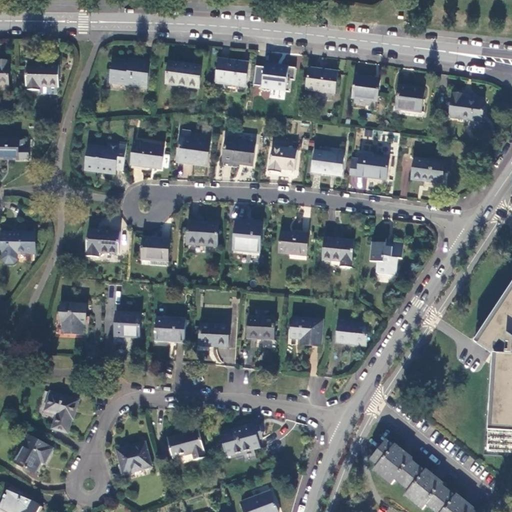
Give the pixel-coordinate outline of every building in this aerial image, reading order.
[(249,64),(219,59),(216,83),(245,86),(249,64)] [(147,87),(151,63),(130,60),(130,62),(113,60),(110,82),(124,84),(123,85),(133,87),(133,85),(147,87)] [(294,65),(265,61),(262,81),(291,85),(294,65)] [(202,67),(170,62),(167,84),(199,88),(202,67)] [(59,66),(26,66),(25,87),(26,87),(27,91),(39,91),(39,87),(58,87),(59,66)] [(338,72),(310,68),(307,91),(335,94),(338,72)] [(381,80),(356,76),(353,98),(377,101),(381,80)] [(424,90),(400,86),(397,109),(421,112),(424,90)] [(463,94),(454,93),(450,118),(482,122),(485,101),(463,98),(463,94)] [(207,167),(211,142),(189,139),(189,137),(186,136),(186,138),(181,137),(177,163),(207,167)] [(19,140),(0,139),(0,159),(18,160),(19,141),(19,140)] [(256,144),(226,140),(223,162),(253,166),(256,144)] [(24,141),(19,141),(18,160),(28,160),(29,149),(24,149),(24,141)] [(114,174),(119,146),(108,144),(107,149),(88,147),(85,170),(114,174)] [(164,148),(134,144),(131,165),(161,170),(164,148)] [(298,151),(273,147),(270,171),(281,173),(281,169),(295,171),(298,151)] [(345,156),(315,152),(312,172),(342,176),(345,156)] [(359,160),(352,159),(350,175),(386,180),(389,160),(360,155),(359,160)] [(445,162),(416,158),(413,180),(442,184),(445,162)] [(259,252),(261,222),(236,220),(233,250),(259,252)] [(218,224),(188,222),(187,244),(216,246),(218,224)] [(120,233),(88,230),(86,257),(98,258),(98,253),(118,254),(120,233)] [(308,234),(281,232),(278,252),(306,254),(308,234)] [(34,234),(1,234),(1,255),(3,255),(3,261),(6,265),(13,265),(16,261),(16,254),(34,254),(34,234)] [(170,240),(142,238),(140,260),(150,260),(166,261),(168,261),(170,240)] [(354,241),(325,238),(323,260),(341,262),(341,266),(351,267),(354,241)] [(386,243),(372,242),(370,261),(378,262),(377,274),(397,275),(399,257),(402,257),(404,242),(390,241),(389,247),(386,247),(386,243)] [(511,291),(477,343),(491,353),(496,354),(490,450),(511,451),(511,291)] [(86,305),(60,304),(59,324),(63,324),(63,333),(82,334),(83,324),(85,324),(86,305)] [(141,314),(115,313),(114,337),(140,338),(141,314)] [(275,318),(249,316),(248,339),(274,340),(275,318)] [(187,320),(156,318),(155,342),(185,343),(187,320)] [(323,321),(293,319),(291,338),(302,339),(301,344),(321,345),(323,321)] [(369,324),(339,322),(337,343),(367,345),(369,324)] [(230,326),(201,325),(200,346),(228,347),(230,326)] [(79,401),(51,391),(45,409),(58,413),(54,428),(68,433),(79,401)] [(260,420),(222,432),(229,455),(263,446),(261,440),(259,434),(263,432),(260,420)] [(199,429),(169,438),(175,459),(195,453),(197,459),(207,456),(199,429)] [(52,448),(28,435),(14,463),(34,473),(41,461),(45,463),(52,448)] [(473,511),(472,511),(473,509),(455,494),(454,496),(442,486),(443,484),(424,469),(423,471),(411,461),(412,459),(394,444),(393,446),(386,441),(371,460),(377,465),(373,470),(391,484),(395,480),(407,491),(404,495),(422,509),(426,505),(434,511),(473,511)] [(145,443),(118,450),(124,474),(151,467),(145,443)] [(29,498),(10,487),(0,504),(0,508),(6,511),(39,511),(42,508),(28,501),(29,498)] [(280,511),(273,491),(243,502),(246,511),(280,511)]
